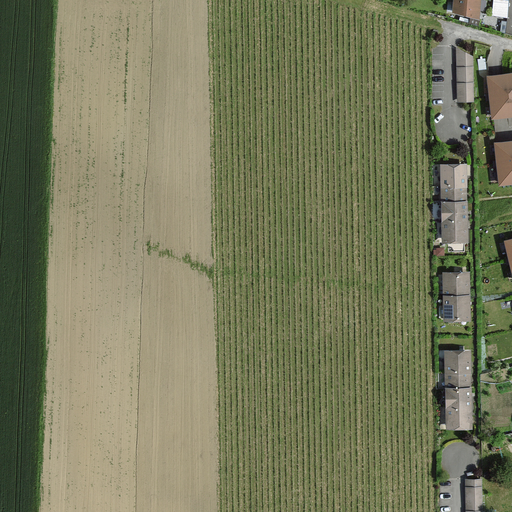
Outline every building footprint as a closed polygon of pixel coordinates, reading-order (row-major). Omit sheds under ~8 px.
[(479,19),(480,0),(457,0),(457,5),(462,6),(462,15),(479,19)] [(509,0),(494,0),(493,17),(509,18),(509,0)] [(472,57),(457,49),(457,100),(472,99),(472,57)] [(490,77),(494,117),(501,116),(511,114),(511,74),(497,76),(490,77)] [(511,142),(497,144),(501,183),(511,182),(511,142)] [(465,167),(444,167),(445,240),(466,240),(466,202),(463,202),(463,186),(466,186),(465,167)] [(469,274),(447,274),(447,318),(469,317),(469,274)] [(470,352),(448,353),(449,425),(470,425),(470,388),(468,388),(467,372),(470,372),(470,352)] [(483,511),(483,479),(468,480),(468,511),(483,511)]
